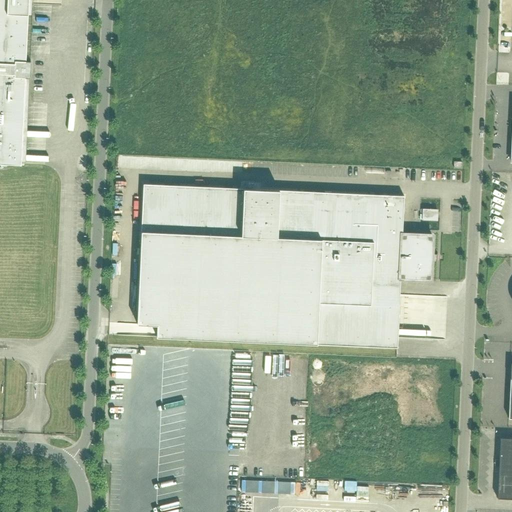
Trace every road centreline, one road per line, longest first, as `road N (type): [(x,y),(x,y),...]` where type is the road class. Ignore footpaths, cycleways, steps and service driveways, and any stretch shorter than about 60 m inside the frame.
road 1 (unclassified): [(460,511),(483,0)]
road 2 (unclassified): [(70,462),(87,430),(106,0)]
